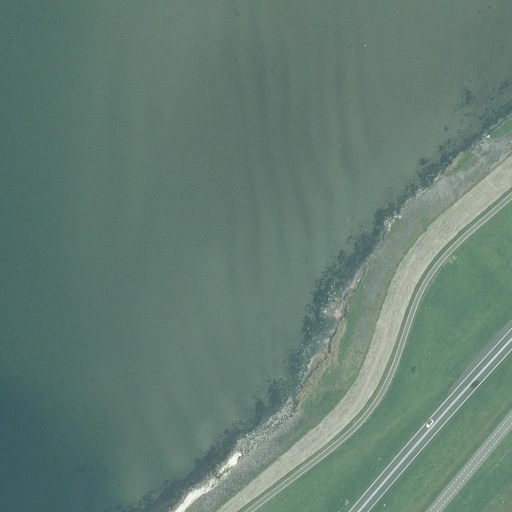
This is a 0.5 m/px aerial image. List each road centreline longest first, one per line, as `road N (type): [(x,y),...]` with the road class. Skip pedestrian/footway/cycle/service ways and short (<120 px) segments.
road 1 (trunk): [(360,511),(511,342)]
road 2 (tertiary): [(433,511),(511,419)]
